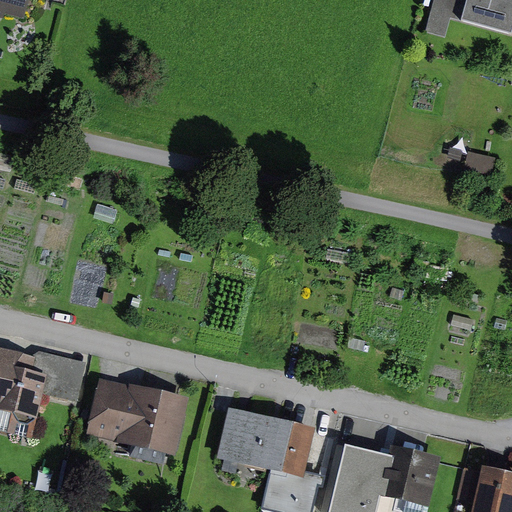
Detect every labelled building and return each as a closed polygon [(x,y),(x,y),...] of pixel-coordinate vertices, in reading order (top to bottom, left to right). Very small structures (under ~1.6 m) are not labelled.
[(0,0),(0,15),(10,19),(11,14),(31,19),(36,0),(0,0)] [(441,0),(432,33),(452,38),(458,17),(470,20),(475,0),(441,0)] [(511,0),(475,0),(470,20),(511,31),(511,0)] [(0,345),(0,406),(3,407),(0,418),(0,430),(39,439),(55,373),(40,369),(43,356),(0,345)] [(105,378),(93,435),(141,445),(138,457),(173,464),(175,453),(184,454),(196,397),(105,378)] [(278,469),(269,510),(276,511),(319,511),(325,486),(329,487),(332,476),(314,472),(323,427),(236,408),(225,458),(278,469)] [(354,447),(339,511),(431,511),(432,506),(438,507),(450,457),(396,445),(394,456),(354,447)] [(484,505),(482,511),(511,511),(511,469),(492,465),(490,472),(472,468),(464,500),(484,505)]
